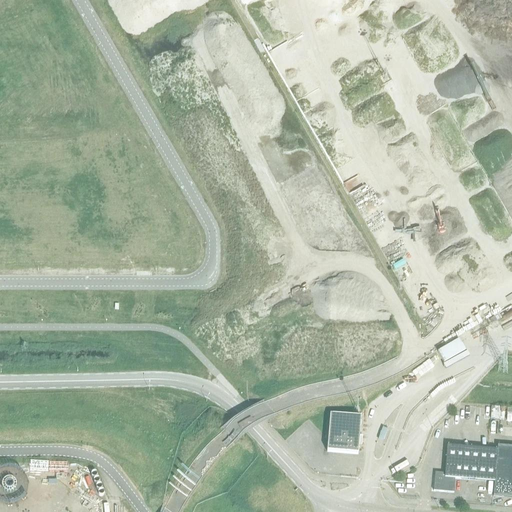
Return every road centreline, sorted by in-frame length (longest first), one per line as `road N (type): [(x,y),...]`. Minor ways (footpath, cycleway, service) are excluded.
road 1 (unclassified): [(80,0),(207,218),(213,258),(203,277),(188,281),(0,283)]
road 2 (unclassified): [(333,505),(230,404),(198,384),(0,381)]
road 3 (unclassified): [(145,511),(88,454),(0,451)]
